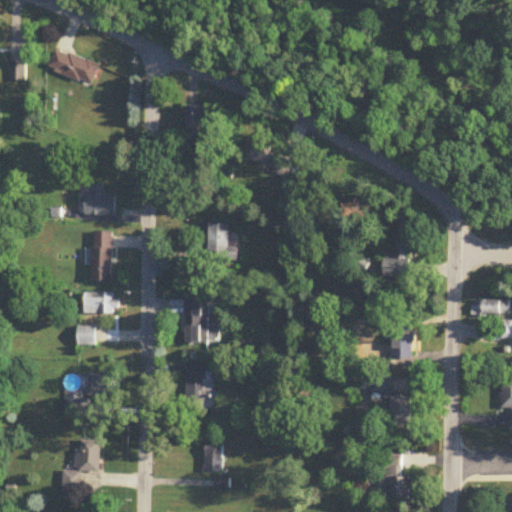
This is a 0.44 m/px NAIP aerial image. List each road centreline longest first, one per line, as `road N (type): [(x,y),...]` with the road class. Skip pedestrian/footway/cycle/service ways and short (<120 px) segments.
road 1 (residential): [(38,0),(154,49),(430,191),(451,212),(453,226)]
road 2 (residential): [(143,511),(154,49)]
road 3 (residential): [(448,511),(453,226)]
